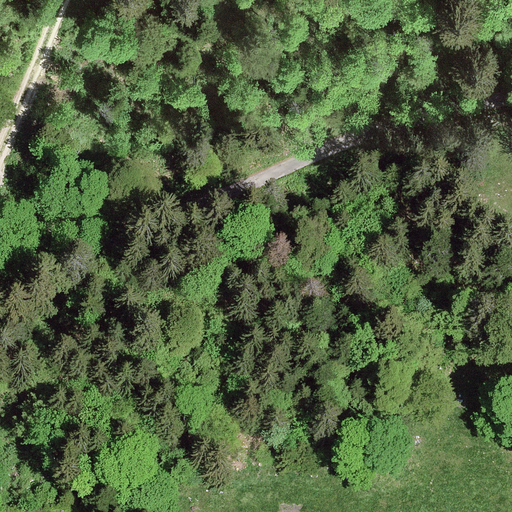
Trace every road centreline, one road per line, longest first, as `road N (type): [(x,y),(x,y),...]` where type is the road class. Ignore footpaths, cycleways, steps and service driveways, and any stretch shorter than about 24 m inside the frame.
road 1 (unclassified): [(0,303),(363,136),(511,95)]
road 2 (track): [(0,159),(65,0)]
